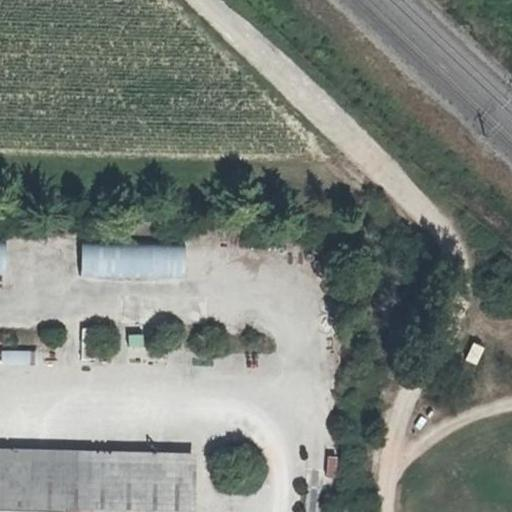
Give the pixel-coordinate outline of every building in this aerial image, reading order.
[(183,277),(183,243),(79,243),(79,277),(183,277)] [(0,348),(0,363),(31,364),(32,349),(0,348)] [(437,409),(433,406),(428,413),(432,417),(437,409)] [(430,418),(424,415),(419,424),(425,427),(430,418)] [(188,511),(188,454),(0,453),(0,511),(188,511)]
